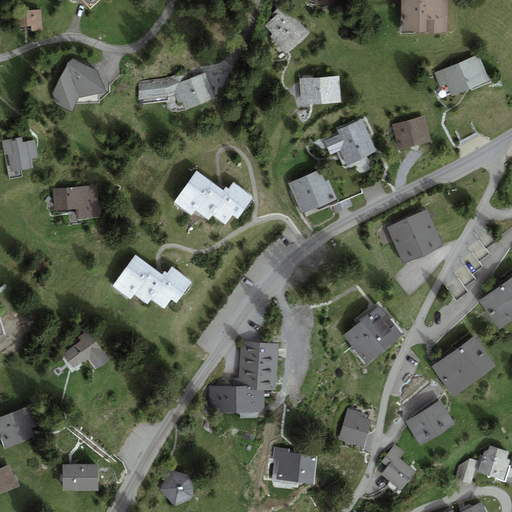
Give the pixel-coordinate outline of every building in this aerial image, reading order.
[(76,0),(77,1),(78,0),(81,0),(90,9),(100,0),(76,0)] [(447,0),(401,0),(402,31),(448,31),(447,0)] [(270,37),(285,54),(310,32),(284,3),(269,17),(271,20),(264,26),(272,34),(270,37)] [(41,9),(12,11),(14,27),(31,26),(31,31),(43,30),(41,9)] [(489,81),(478,54),(433,73),(439,87),(447,84),(452,96),(489,81)] [(73,59),(67,64),(52,94),(56,105),(72,112),(79,98),(106,92),(97,70),(73,59)] [(174,95),(178,103),(182,102),(185,110),(216,98),(205,72),(189,78),(186,70),(167,78),(139,81),(138,100),(170,97),(174,95)] [(299,78),(301,105),(342,102),(340,76),(299,78)] [(431,141),(424,116),(392,125),(399,150),(431,141)] [(377,151),(362,118),(337,130),(339,134),(324,141),(330,154),(341,149),(347,164),(377,151)] [(452,128),(461,145),(478,136),(469,119),(452,128)] [(22,137),(1,140),(4,155),(8,155),(11,172),(33,168),(31,159),(38,157),(35,140),(23,142),(22,137)] [(300,215),(337,199),(329,180),(325,181),(320,169),(287,183),(300,215)] [(224,190),(196,170),(173,202),(191,214),(195,209),(209,220),(213,215),(226,224),(233,215),(238,218),(253,198),(232,184),(229,189),(226,187),(224,190)] [(98,185),(52,188),(54,210),(76,208),(77,219),(100,217),(98,185)] [(350,199),(333,207),(336,213),(353,206),(350,199)] [(403,264),(443,246),(427,210),(387,228),(403,264)] [(454,299),(455,301),(470,292),(466,286),(477,279),(473,274),(483,268),(478,260),(488,254),(485,250),(497,242),(486,227),(475,234),(479,240),(469,247),(473,253),(463,260),(467,266),(456,273),(459,278),(446,287),(451,293),(446,296),(450,302),(454,299)] [(162,274),(135,255),(113,286),(130,298),(133,294),(147,304),(151,299),(163,308),(170,299),(177,304),(193,282),(172,267),(167,273),(164,271),(162,274)] [(499,329),(511,320),(511,276),(479,301),(499,329)] [(366,364),(402,334),(378,305),(342,335),(366,364)] [(80,341),(61,354),(73,370),(90,357),(97,367),(109,359),(88,329),(77,337),(80,341)] [(454,397),(496,366),(474,335),(432,366),(454,397)] [(276,390),(279,344),(242,340),(238,378),(233,378),(233,387),(209,386),(209,413),(265,412),(264,390),(276,390)] [(405,421),(420,445),(455,424),(441,400),(405,421)] [(28,406),(0,416),(0,434),(6,448),(35,437),(33,433),(38,431),(28,406)] [(364,448),(372,419),(361,416),(362,412),(347,408),(337,440),(364,448)] [(380,475),(401,491),(416,471),(399,458),(405,452),(395,444),(381,462),(387,466),(380,475)] [(494,479),(506,483),(511,466),(508,465),(510,460),(507,459),(509,451),(490,446),(489,449),(484,452),(478,473),(487,475),(488,478),(491,477),(495,478),(494,479)] [(276,479),(315,483),(317,456),(289,453),(289,449),(275,448),(274,453),(278,454),(276,479)] [(470,483),(477,461),(470,459),(459,465),(454,478),(470,483)] [(10,464),(0,468),(0,493),(19,486),(10,464)] [(63,465),(63,491),(98,490),(98,464),(63,465)] [(171,470),(160,489),(174,506),(194,498),(193,476),(171,470)] [(486,511),(481,502),(471,507),(470,505),(468,505),(460,509),(461,511),(453,511),(452,510),(447,511),(486,511)]
